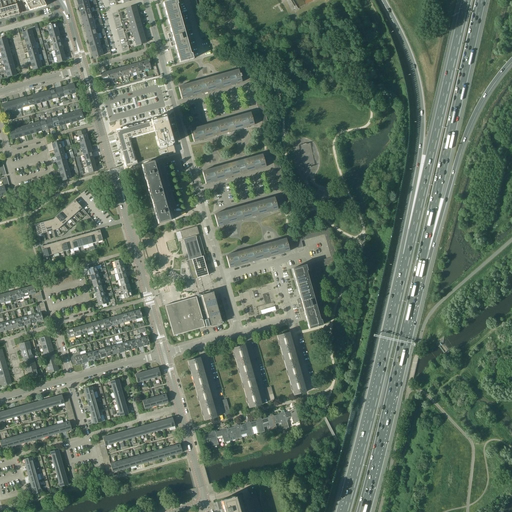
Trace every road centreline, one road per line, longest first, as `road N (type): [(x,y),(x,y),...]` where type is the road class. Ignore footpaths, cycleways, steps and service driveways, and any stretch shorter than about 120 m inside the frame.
road 1 (motorway): [(383,0),(407,48),(422,117),(398,292)]
road 2 (motorway): [(465,0),(398,292)]
road 3 (motorway): [(421,263),(482,0)]
road 4 (motorway): [(362,511),(421,263)]
road 5 (tertiary): [(157,328),(92,97)]
road 6 (motorway): [(398,292),(343,511)]
road 7 (motorway): [(421,263),(471,119),(511,59)]
road 8 (residential): [(215,210),(277,192),(270,168),(197,189)]
road 9 (residential): [(187,154),(145,0)]
road 10 (tertiary): [(205,500),(172,382)]
